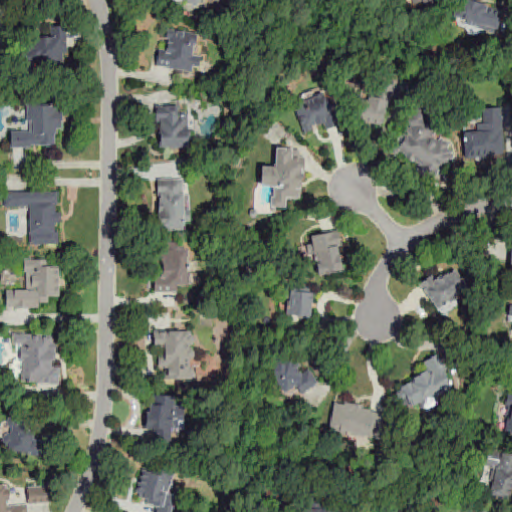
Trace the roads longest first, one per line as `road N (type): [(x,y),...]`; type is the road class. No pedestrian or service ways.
road 1 (residential): [(96,0),(110,70),(106,400),(76,511)]
road 2 (residential): [(511,207),(453,217),(404,245),(376,291),(377,330)]
